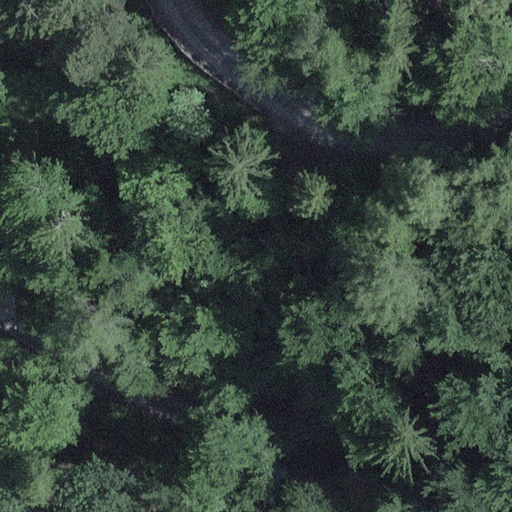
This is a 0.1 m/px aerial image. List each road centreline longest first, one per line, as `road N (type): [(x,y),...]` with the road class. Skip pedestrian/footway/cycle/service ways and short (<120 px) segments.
road 1 (track): [(180,0),(190,20),(292,98),(407,132),(511,99)]
road 2 (track): [(273,511),(119,414),(0,315)]
